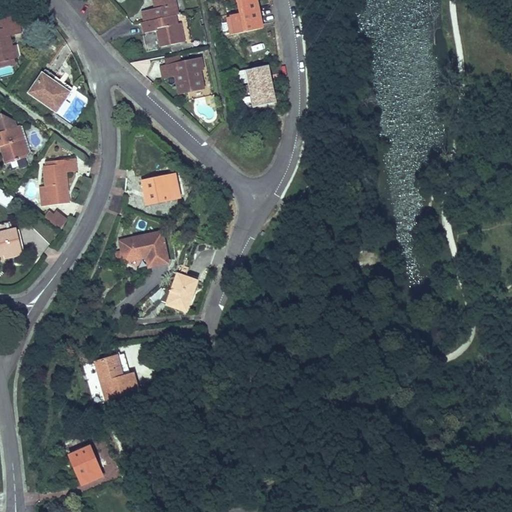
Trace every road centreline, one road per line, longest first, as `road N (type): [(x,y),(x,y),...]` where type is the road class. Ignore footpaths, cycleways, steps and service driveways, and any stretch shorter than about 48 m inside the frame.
road 1 (residential): [(101,64),(106,174),(87,226),(45,286)]
road 2 (residential): [(261,207),(230,267),(214,337),(244,370),(280,387)]
road 3 (residential): [(101,64),(261,207)]
road 4 (residential): [(282,0),(291,129),(261,207)]
